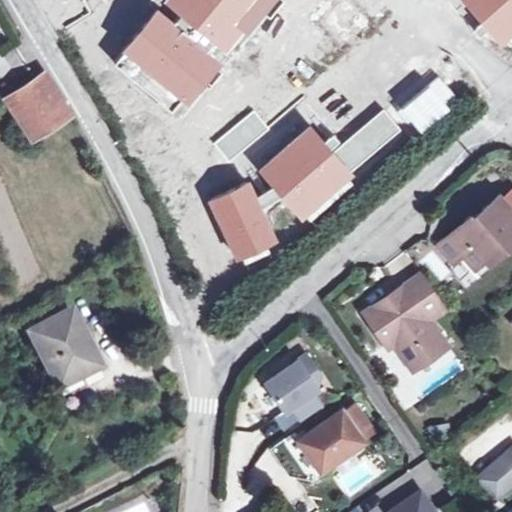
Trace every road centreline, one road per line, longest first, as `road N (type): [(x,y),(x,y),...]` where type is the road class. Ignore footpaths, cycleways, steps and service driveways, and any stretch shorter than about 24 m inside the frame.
road 1 (residential): [(28,0),(100,124),(199,369)]
road 2 (residential): [(199,369),(499,115)]
road 3 (residential): [(191,511),(204,405),(199,369)]
